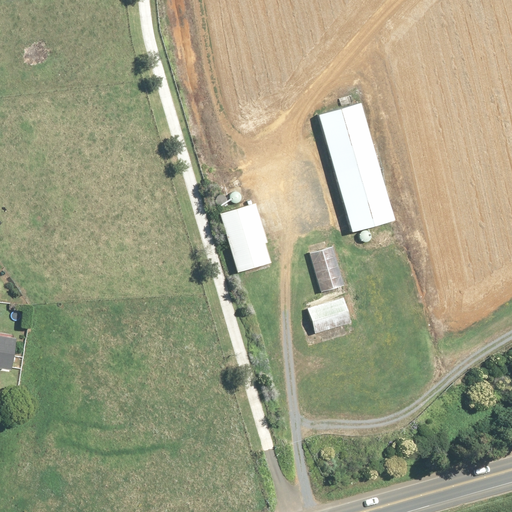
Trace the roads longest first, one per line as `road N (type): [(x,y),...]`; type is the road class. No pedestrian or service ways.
road 1 (track): [(144,0),(159,77),(286,511)]
road 2 (track): [(267,445),(307,427),(350,427),(414,405),(471,359),(511,339)]
road 3 (primary): [(370,511),(511,471)]
